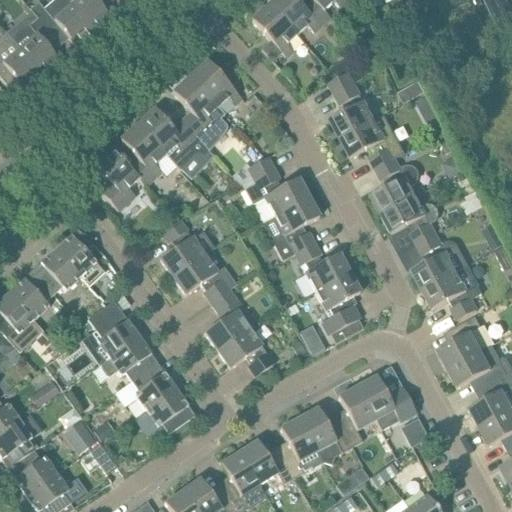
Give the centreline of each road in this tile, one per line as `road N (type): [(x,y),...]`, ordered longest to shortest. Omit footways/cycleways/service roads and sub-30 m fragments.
road 1 (residential): [(394,343),(403,305),(333,177),(199,2)]
road 2 (residential): [(230,423),(100,233),(69,202)]
road 3 (residential): [(199,2),(18,167)]
road 4 (residential): [(491,511),(407,351),(394,343)]
road 5 (residential): [(230,423),(380,340),(394,343)]
road 6 (residential): [(99,511),(230,423)]
